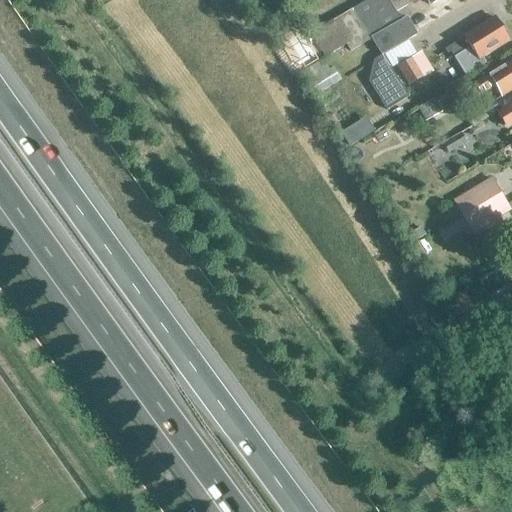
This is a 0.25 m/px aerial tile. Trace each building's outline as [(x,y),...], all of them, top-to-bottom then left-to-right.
[(368,0),(309,37),(322,58),(346,44),(349,49),(371,36),(383,55),(417,35),(406,16),(401,19),(396,11),(412,1),(414,4),(419,0),(425,0),(428,5),(435,0),(368,0)] [(508,40),(494,18),(444,49),(447,54),(451,52),(466,75),(486,63),(482,57),(508,40)] [(411,86),(423,78),(407,53),(399,58),(402,61),(397,64),(411,86)] [(409,97),(383,55),(374,60),(369,78),(388,110),(409,97)] [(340,80),(332,67),(328,70),(322,59),(300,72),(314,95),(340,80)] [(511,59),(474,83),(481,94),(495,85),(502,96),(511,89),(511,59)] [(492,97),(464,114),(472,126),(500,109),(492,97)] [(511,105),(497,115),(504,126),(511,120),(511,105)] [(352,127),(340,134),(349,148),(360,140),(352,127)] [(491,178),(453,201),(474,235),(500,220),(497,215),(508,208),(491,178)] [(420,227),(413,231),(418,239),(425,235),(420,227)] [(423,239),(412,246),(419,257),(430,250),(423,239)] [(463,291),(445,302),(463,332),(481,322),(463,291)]
